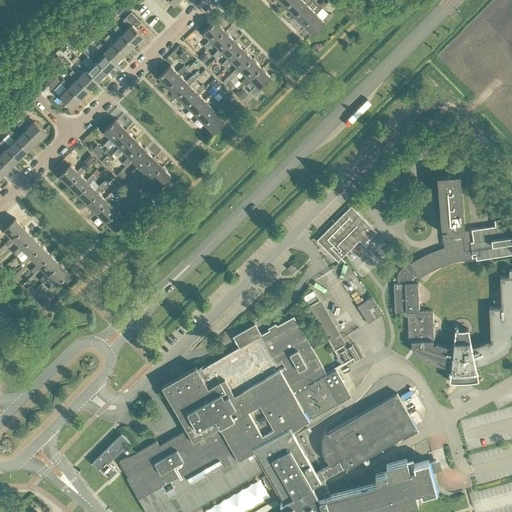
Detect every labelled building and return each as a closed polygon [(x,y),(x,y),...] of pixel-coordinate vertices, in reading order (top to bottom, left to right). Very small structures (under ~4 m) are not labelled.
[(304,0),(290,0),(286,5),(295,14),(307,3),(308,3),(310,0),(304,0)] [(314,9),(308,3),(307,3),(295,14),(304,23),(316,12),(317,13),(323,7),(320,3),(314,9)] [(143,35),(136,27),(141,22),(131,11),(123,19),(129,26),(124,31),(122,33),(134,44),(143,35)] [(326,22),(332,16),(329,12),(323,18),(317,13),(316,12),(304,23),(313,33),(325,22),(326,22)] [(213,41),(225,29),(216,20),(204,32),(210,39),(204,45),(207,48),(214,42),(213,41)] [(89,24),(84,28),(89,33),(93,29),(89,24)] [(122,33),(124,31),(117,25),(114,28),(120,34),(115,40),(113,41),(125,53),(134,44),(122,33)] [(90,35),(84,29),(79,34),(84,40),(90,35)] [(222,50),(234,39),(225,29),(213,41),(214,42),(219,48),(213,54),(216,57),(223,51),(222,50)] [(113,41),(115,40),(108,34),(105,37),(111,43),(106,49),(105,50),(116,62),(125,53),(113,41)] [(231,59),(243,48),(234,39),(222,50),(223,51),(229,57),(222,63),(225,67),(232,60),(231,59)] [(105,50),(106,49),(99,43),(96,46),(103,52),(97,58),(96,59),(107,71),(116,62),(105,50)] [(240,69),(252,57),(243,48),(231,59),(232,60),(238,66),(231,73),(235,76),(235,75),(241,69),(240,69)] [(96,59),(97,58),(91,51),(87,55),(94,61),(88,67),(87,68),(98,80),(107,71),(96,59)] [(209,56),(204,51),(199,57),(204,61),(209,56)] [(78,64),(81,61),(76,56),(72,60),(77,65),(78,64)] [(249,78),(261,66),(252,57),(240,69),(241,69),(247,75),(241,82),(244,85),(250,79),(249,78)] [(87,68),(88,67),(82,60),(81,61),(78,64),(85,70),(79,76),(78,77),(89,88),(98,80),(87,68)] [(177,71),(171,64),(159,76),(168,85),(180,74),(187,68),(183,65),(177,71)] [(259,87),(271,76),(261,66),(249,78),(250,79),(256,85),(250,91),(253,94),(260,88),(259,87)] [(78,77),(79,76),(73,69),(69,72),(76,79),(70,84),(69,86),(80,97),(89,88),(78,77)] [(210,73),(206,69),(201,74),(205,78),(210,73)] [(60,78),(53,72),(45,81),(52,86),(60,78)] [(186,80),(180,74),(168,85),(177,94),(189,83),(190,84),(196,77),(192,74),(186,80)] [(69,86),(70,84),(64,78),(60,81),(67,88),(60,95),(71,106),(80,97),(69,86)] [(186,104),(198,92),(199,93),(205,87),(202,83),(196,90),(190,84),(189,83),(177,94),(186,104)] [(228,91),(223,87),(218,92),(223,96),(228,91)] [(242,88),(237,93),(242,99),(248,93),(242,88)] [(205,99),(199,93),(198,92),(186,104),(195,113),(207,101),(208,102),(214,96),(211,93),(205,99)] [(214,108),(208,102),(207,101),(195,113),(204,122),(216,110),(217,111),(223,105),(220,102),(214,108)] [(16,122),(25,114),(17,107),(9,115),(16,122)] [(223,117),(217,111),(216,110),(204,122),(214,131),(225,120),(226,121),(232,114),(229,111),(223,117)] [(113,139),(125,127),(116,118),(104,130),(111,136),(104,143),(107,146),(114,140),(113,139)] [(17,123),(24,130),(25,129),(37,140),(46,131),(34,119),(27,127),(21,120),(17,123)] [(122,148),(134,136),(125,127),(113,139),(114,140),(107,146),(113,152),(116,155),(123,149),(122,148)] [(25,129),(24,130),(18,135),(12,129),(8,132),(15,139),(16,138),(28,149),(37,140),(25,129)] [(131,157),(143,146),(134,136),(122,148),(123,149),(129,155),(122,161),(126,165),(132,158),(131,157)] [(19,158),(28,149),(16,138),(15,139),(9,144),(3,138),(0,140),(0,141),(6,148),(7,146),(19,158)] [(103,151),(97,145),(92,150),(98,156),(103,151)] [(7,146),(6,148),(0,153),(0,157),(10,167),(19,158),(7,146)] [(140,167),(152,155),(143,146),(131,157),(132,158),(138,164),(132,171),(135,174),(141,168),(140,167)] [(94,158),(91,154),(83,162),(87,166),(94,158)] [(150,176),(162,164),(152,155),(140,167),(141,168),(147,173),(141,180),(144,183),(151,177),(150,176)] [(0,157),(0,175),(1,176),(10,167),(0,157)] [(59,174),(68,184),(80,172),(81,173),(87,167),(83,163),(77,169),(71,163),(59,174)] [(120,168),(116,164),(111,169),(115,173),(120,168)] [(159,185),(171,173),(162,164),(150,176),(151,177),(156,183),(150,189),(153,192),(160,186),(159,185)] [(121,170),(116,174),(121,179),(125,174),(121,170)] [(86,179),(81,173),(80,172),(68,184),(77,193),(89,181),(89,182),(96,176),(92,172),(86,179)] [(437,175),(438,175),(443,232),(442,232),(442,233),(444,232),(444,237),(442,237),(442,240),(443,243),(444,243),(445,248),(438,250),(431,253),(427,254),(427,255),(424,256),(420,258),(413,262),(410,264),(411,265),(407,268),(405,265),(403,266),(401,268),(399,270),(398,272),(397,274),(397,277),(397,279),(398,279),(399,282),(394,282),(395,311),(402,311),(403,313),(404,314),(406,315),(408,315),(409,340),(411,339),(411,340),(412,340),(412,350),(417,353),(422,356),(428,359),(433,361),(439,363),(445,364),(451,365),(449,380),(458,380),(464,380),(470,380),(479,378),(476,364),(482,363),(487,361),(493,359),(498,356),(503,353),(508,349),(511,346),(511,267),(509,267),(509,275),(500,275),(501,298),(494,299),(494,305),(489,306),(491,338),(487,340),(483,341),(480,343),(476,344),(472,345),(468,327),(466,328),(463,328),(460,328),(458,328),(455,328),(453,346),(449,345),(445,344),(441,343),(438,342),(434,340),(433,309),(419,310),(418,281),(413,281),(413,278),(417,275),(418,275),(421,273),(427,270),(435,266),(442,263),(451,260),(458,258),(467,256),(480,255),(487,254),(494,254),(501,255),(503,240),(496,239),(490,239),(483,239),(477,240),(470,241),(469,230),(465,230),(464,230),(459,173),(460,173),(460,172),(437,174),(437,175)] [(95,188),(89,182),(89,181),(77,193),(86,202),(98,190),(99,191),(105,185),(102,182),(95,188)] [(105,197),(99,191),(98,190),(86,202),(96,211),(107,200),(108,201),(114,194),(111,191),(105,197)] [(114,206),(108,201),(107,200),(96,211),(105,220),(117,209),(118,210),(124,204),(120,200),(114,206)] [(351,205),(316,239),(338,261),(359,240),(363,244),(372,235),(368,231),(372,227),(351,205)] [(126,219),(133,213),(129,209),(123,215),(118,210),(117,209),(105,220),(114,230),(126,218),(126,219)] [(13,238),(25,226),(15,217),(4,229),(11,236),(5,242),(8,245),(14,239),(13,238)] [(22,247),(34,235),(25,226),(13,238),(14,239),(20,245),(14,251),(17,254),(23,248),(22,247)] [(31,256),(43,244),(34,235),(22,247),(23,248),(29,254),(23,260),(26,263),(32,257),(31,256)] [(511,255),(511,241),(504,241),(503,255),(511,255)] [(0,253),(8,245),(5,242),(0,247),(0,253)] [(40,265),(52,253),(43,244),(31,256),(32,257),(38,263),(32,269),(35,272),(41,266),(40,265)] [(49,274),(60,262),(52,253),(40,265),(41,266),(46,272),(40,278),(44,281),(50,275),(49,274)] [(58,282),(70,271),(60,262),(49,274),(50,275),(55,281),(49,287),(53,290),(59,283),(58,282)] [(296,269),(291,264),(288,267),(292,272),(296,269)] [(35,288),(30,284),(27,288),(31,292),(35,288)] [(368,322),(383,312),(372,295),(357,305),(368,322)] [(46,299),(42,303),(48,309),(52,304),(46,299)] [(335,350),(344,344),(318,299),(309,304),(335,350)] [(437,490),(432,472),(429,459),(409,464),(407,457),(387,463),(389,469),(377,473),(379,481),(361,485),(355,487),(331,494),(324,477),(330,474),(341,468),(345,465),(346,467),(367,455),(417,427),(397,392),(363,411),(354,416),(327,432),(341,457),(330,463),(322,468),(316,471),(302,446),(295,434),(292,428),(310,418),(309,417),(312,415),(312,416),(351,394),(337,368),(336,368),(309,383),(308,381),(326,371),(294,315),(278,325),(276,322),(268,327),(269,329),(261,334),(260,332),(256,324),(255,323),(234,336),(235,337),(239,344),(240,346),(199,369),(197,365),(163,385),(180,415),(180,414),(186,424),(188,428),(160,444),(157,439),(136,451),(126,445),(130,441),(121,433),(92,462),(109,479),(117,470),(109,462),(121,450),(130,454),(120,460),(129,476),(127,477),(147,511),(178,511),(178,510),(182,507),(184,511),(187,511),(262,470),(262,469),(268,466),(270,469),(271,472),(266,475),(269,480),(272,485),(277,482),(288,501),(282,505),(283,506),(284,505),(286,506),(284,507),(286,511),(376,511),(418,501),(416,490),(421,489),(422,493),(437,490)] [(277,511),(281,510),(275,499),(251,511),(277,511)]
